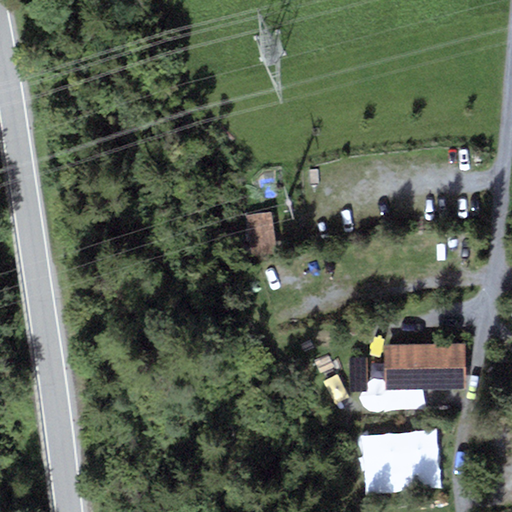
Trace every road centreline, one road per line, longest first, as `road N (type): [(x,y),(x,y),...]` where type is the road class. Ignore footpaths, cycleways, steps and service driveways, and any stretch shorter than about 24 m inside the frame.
road 1 (tertiary): [(0,43),(68,511)]
road 2 (track): [(511,61),(490,290),(460,449),(462,511)]
